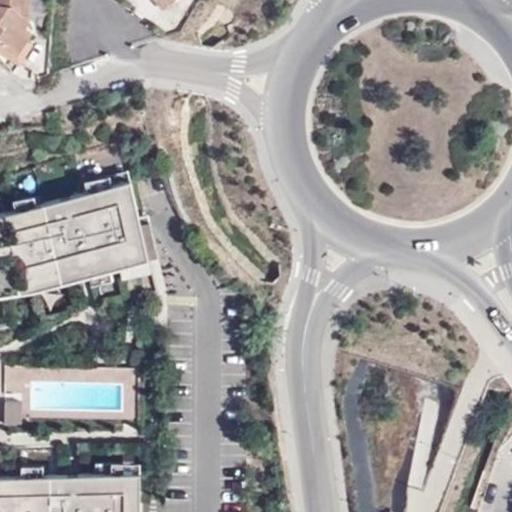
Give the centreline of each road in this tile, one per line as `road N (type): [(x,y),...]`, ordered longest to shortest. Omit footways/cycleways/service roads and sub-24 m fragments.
road 1 (primary): [(337,16),(300,57),(284,103),(287,154),(311,201)]
road 2 (secondary): [(312,306),(303,335),(305,398),(320,511)]
road 3 (primary): [(417,248),(477,294),(511,338)]
